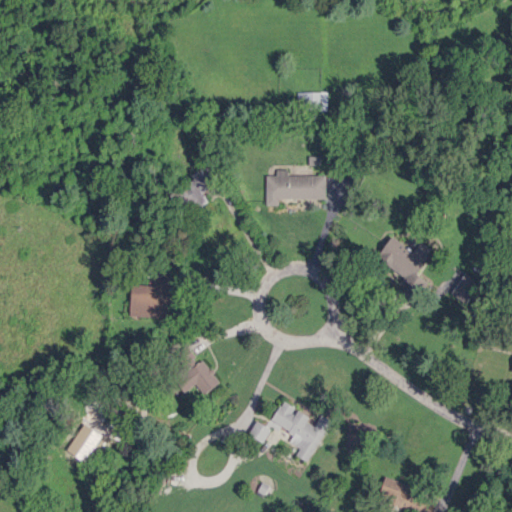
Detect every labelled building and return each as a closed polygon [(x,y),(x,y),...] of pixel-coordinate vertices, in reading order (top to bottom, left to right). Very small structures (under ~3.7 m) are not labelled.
[(327,106),(326,91),(297,92),(297,107),(327,106)] [(188,175),(192,181),(174,192),(187,213),(207,201),(201,191),(217,181),(207,164),(188,175)] [(288,175),(287,169),(275,169),(275,175),(265,175),(265,205),(279,204),(278,198),(325,198),(324,175),(288,175)] [(413,251),(390,236),(376,257),(404,275),(398,284),(416,296),(426,281),(416,274),(433,249),(419,240),(413,251)] [(449,293),(465,304),(479,282),(464,272),(449,293)] [(130,284),(129,313),(169,315),(171,279),(153,278),(153,285),(130,284)] [(182,393),(195,385),(201,394),(218,383),(204,358),(197,362),(191,351),(176,360),(183,372),(174,378),(182,393)] [(306,461),(331,420),(320,414),(316,422),(281,401),(270,419),(293,433),(289,441),(299,448),(295,455),(306,461)] [(263,441),(269,427),(254,421),(248,435),(263,441)]
